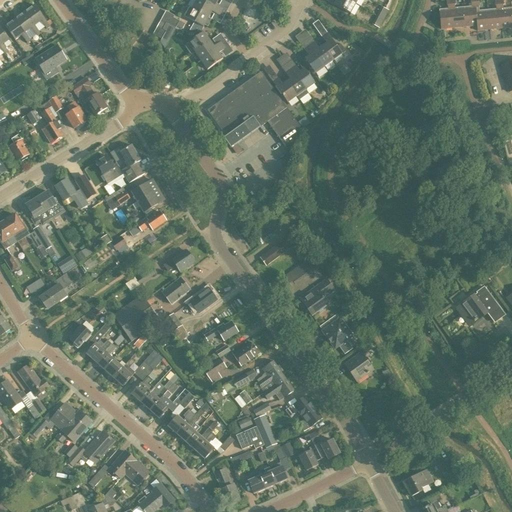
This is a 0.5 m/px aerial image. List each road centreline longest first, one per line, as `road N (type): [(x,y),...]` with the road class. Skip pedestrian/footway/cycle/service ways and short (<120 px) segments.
road 1 (residential): [(368,461),(221,247),(219,182),(168,106)]
road 2 (residential): [(204,511),(174,463),(34,337)]
road 3 (residential): [(368,461),(511,365)]
road 4 (residential): [(0,199),(128,117),(132,102)]
road 5 (residential): [(132,102),(62,3)]
road 6 (residential): [(368,461),(259,511)]
